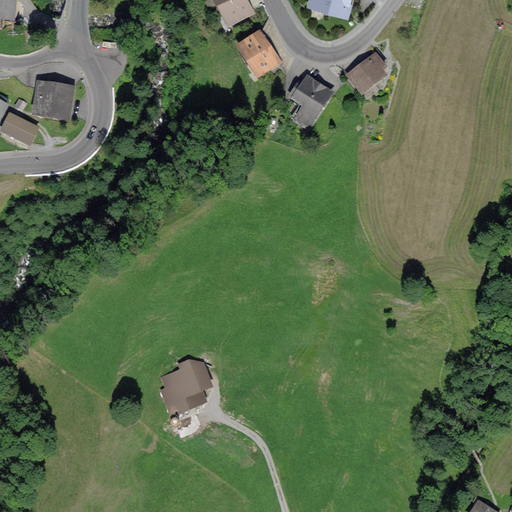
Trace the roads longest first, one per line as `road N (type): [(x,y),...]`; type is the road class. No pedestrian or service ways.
road 1 (tertiary): [(80,45),(104,110),(88,147),(57,162),(0,165)]
road 2 (tertiary): [(394,0),(356,44),(325,54),(295,40),(272,0)]
road 3 (track): [(207,409),(258,440),(286,511)]
